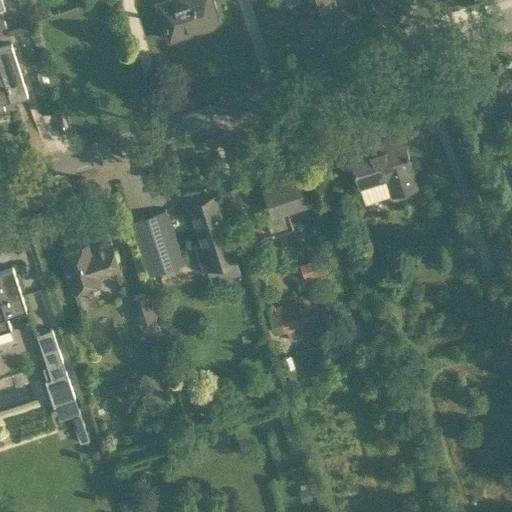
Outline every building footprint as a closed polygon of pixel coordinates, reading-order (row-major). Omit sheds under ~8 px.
[(220,21),(214,0),(173,0),(161,4),(170,36),(172,36),(171,33),(202,23),(203,26),(220,21)] [(322,0),(304,6),(307,14),(298,16),(308,47),(343,36),(331,0),(322,0)] [(0,59),(3,69),(0,70),(0,108),(4,107),(2,101),(27,93),(12,43),(0,46),(0,59)] [(387,177),(392,193),(393,194),(418,186),(401,132),(372,142),(373,146),(349,154),(360,187),(387,177)] [(263,184),(273,214),(267,216),(273,234),(295,227),(288,208),(305,202),(295,173),(263,184)] [(221,188),(229,210),(244,204),(237,183),(221,188)] [(187,201),(199,237),(200,241),(194,243),(203,271),(236,260),(214,192),(187,201)] [(129,221),(147,275),(183,263),(165,209),(129,221)] [(60,250),(73,289),(99,281),(97,275),(119,268),(111,242),(89,249),(86,241),(60,250)] [(322,256),(300,264),(303,272),(325,264),(322,256)] [(0,329),(11,326),(7,314),(26,308),(13,265),(0,269),(0,329)] [(480,278),(492,322),(511,316),(511,311),(501,272),(480,278)] [(150,291),(129,297),(137,322),(139,321),(156,316),(158,315),(150,291)] [(313,294),(267,310),(274,334),(286,330),(321,318),(313,294)] [(47,380),(55,403),(75,396),(53,328),(37,333),(52,378),(47,380)] [(215,411),(214,408),(220,398),(208,392),(203,402),(202,404),(192,408),(195,418),(215,411)] [(80,412),(71,415),(80,443),(89,440),(80,412)] [(215,433),(205,437),(211,456),(222,453),(215,433)]
